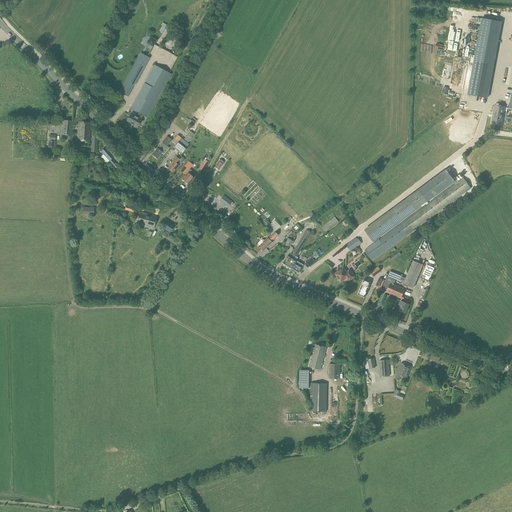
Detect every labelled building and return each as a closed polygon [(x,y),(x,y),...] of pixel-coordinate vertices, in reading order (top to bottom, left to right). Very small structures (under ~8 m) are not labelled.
[(487,98),(501,22),(482,19),(468,94),(487,98)] [(456,52),(464,55),(466,48),(458,46),(456,52)] [(446,60),(453,61),(454,52),(446,52),(446,60)] [(128,97),(150,58),(141,53),(119,92),(128,97)] [(171,74),(154,65),(131,108),(139,112),(137,116),(131,113),(127,121),(134,125),(133,125),(137,128),(142,119),(142,118),(144,114),(148,116),(171,74)] [(494,105),(491,123),(502,125),(505,107),(494,105)] [(72,121),(63,120),(63,128),(62,128),(61,134),(72,135),(73,129),(71,129),(72,121)] [(90,123),(79,122),(77,140),(89,141),(90,123)] [(188,134),(184,139),(188,142),(191,138),(192,137),(194,134),(190,131),(188,134)] [(152,154),(157,158),(162,153),(164,154),(169,148),(167,147),(172,140),(167,137),(162,143),(163,143),(161,146),(160,145),(157,148),(152,154)] [(188,144),(181,139),(174,148),(181,154),(186,148),(188,144)] [(114,157),(105,147),(101,152),(109,161),(114,157)] [(168,168),(173,172),(178,166),(179,167),(183,163),(176,157),(170,164),(171,165),(168,168)] [(215,167),(219,170),(223,164),(221,162),(222,161),(220,160),(219,161),(215,167)] [(188,161),(180,171),(185,175),(185,174),(186,175),(182,179),(188,184),(194,178),(190,175),(191,174),(191,173),(192,172),(191,171),(192,171),(190,169),(193,165),(188,161)] [(201,174),(207,163),(204,162),(198,172),(201,174)] [(455,184),(405,221),(413,231),(471,188),(469,186),(463,178),(459,181),(455,177),(453,179),(448,172),(450,170),(449,168),(447,170),(446,170),(414,194),(422,205),(454,182),(455,184)] [(414,194),(365,230),(375,243),(365,250),(373,260),(413,231),(405,221),(379,240),(378,238),(422,205),(414,194)] [(228,207),(232,202),(224,195),(220,201),(228,207)] [(139,212),(136,223),(154,228),(157,216),(139,212)] [(322,227),(325,232),(339,222),(335,217),(322,227)] [(167,219),(161,227),(169,232),(174,225),(167,219)] [(259,246),(260,247),(260,248),(261,249),(262,249),(263,250),(272,242),(272,241),(279,235),(275,231),(278,228),(275,225),(268,232),(271,235),(265,241),(264,240),(262,240),(259,242),(259,244),(260,246),(259,246)] [(306,230),(300,241),(305,243),(311,232),(306,230)] [(356,238),(346,245),(351,252),(361,244),(356,238)] [(296,248),(301,250),(305,243),(300,241),(296,248)] [(292,254),(291,253),(287,261),(285,260),(282,265),(289,269),(291,265),(289,264),(292,259),(292,258),(294,255),(297,257),(301,250),(296,248),(292,254)] [(302,268),(298,266),(294,264),(298,257),(297,257),(294,255),(292,258),(292,259),(289,264),(291,265),(289,269),(295,272),(295,271),(299,273),(302,268)] [(312,258),(306,262),(309,266),(315,262),(312,258)] [(423,265),(413,261),(403,284),(413,288),(423,265)] [(430,277),(434,268),(427,266),(424,274),(430,277)] [(381,271),(378,267),(370,273),(373,277),(381,271)] [(346,272),(343,268),(339,271),(339,273),(336,275),(339,279),(338,280),(339,281),(340,281),(341,282),(345,279),(347,283),(355,277),(350,270),(346,272)] [(401,298),(404,289),(394,285),(396,279),(387,276),(382,290),(401,298)] [(358,295),(365,297),(370,283),(364,280),(358,295)] [(399,310),(405,313),(409,304),(408,304),(409,301),(405,300),(404,302),(400,301),(399,304),(401,305),(399,310)] [(313,353),(309,367),(320,370),(326,347),(315,344),(314,347),(312,347),(310,352),(313,353)] [(368,359),(369,368),(376,367),(374,358),(368,359)] [(379,360),(380,377),(390,376),(389,360),(379,360)] [(411,367),(401,363),(395,378),(400,380),(401,376),(406,378),(411,367)] [(340,364),(329,364),(329,377),(340,378),(340,364)] [(327,383),(311,383),(310,411),(327,412),(327,383)]
